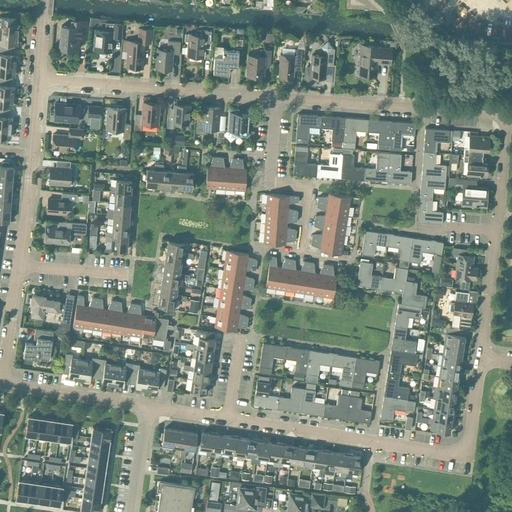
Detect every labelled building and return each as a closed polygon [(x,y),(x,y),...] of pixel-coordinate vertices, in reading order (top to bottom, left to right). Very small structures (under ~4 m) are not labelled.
[(0,32),(18,34),(18,24),(16,23),(16,18),(0,16),(0,32)] [(86,39),(88,22),(73,20),(73,26),(61,25),(59,48),(77,50),(78,38),(86,39)] [(121,38),(122,24),(105,23),(105,28),(108,28),(108,31),(95,30),(93,50),(112,51),(112,47),(113,47),(113,45),(112,45),(113,38),(121,38)] [(150,43),(151,29),(139,28),(138,41),(124,40),(124,50),(128,51),(126,66),(142,68),(144,42),(150,43)] [(210,43),(211,31),(199,30),(199,35),(185,34),(184,41),(188,42),(187,56),(203,57),(204,43),(210,43)] [(17,45),(18,34),(0,32),(0,48),(14,50),(14,45),(17,45)] [(333,67),(334,53),(334,49),(333,49),(334,48),(327,40),(320,47),(323,50),(322,55),(312,55),(311,67),(305,66),(304,76),(303,77),(307,81),(313,77),(325,78),(326,66),(333,67)] [(179,54),(180,42),(167,41),(167,50),(157,49),(156,68),(152,68),(171,70),(172,54),(179,54)] [(359,74),(376,76),(377,60),(389,61),(389,64),(390,49),(378,48),(378,47),(361,45),(359,74)] [(14,55),(14,50),(0,48),(0,64),(15,65),(16,55),(14,55)] [(237,66),(239,50),(223,49),(222,57),(214,57),(213,73),(229,74),(229,68),(231,66),(237,66)] [(270,66),(271,50),(260,49),(259,56),(248,55),(247,75),(263,76),(263,65),(270,66)] [(301,62),(302,50),(294,49),(294,56),(280,55),(279,78),(293,79),(294,61),(301,62)] [(14,76),(15,65),(0,64),(0,79),(12,81),(12,76),(14,76)] [(11,86),(12,81),(0,79),(0,95),(13,96),(14,86),(11,86)] [(12,107),(13,96),(0,95),(0,111),(9,112),(10,107),(12,107)] [(158,125),(159,103),(143,102),(142,114),(135,114),(134,130),(141,130),(142,124),(158,125)] [(78,122),(79,105),(55,103),(55,108),(53,109),(55,111),(54,120),(78,122)] [(188,124),(189,106),(174,104),(173,115),(167,115),(166,127),(173,128),(173,123),(188,124)] [(100,117),(101,106),(89,105),(88,116),(100,117)] [(129,139),(131,124),(124,124),(125,108),(108,107),(106,129),(123,130),(122,138),(129,139)] [(218,129),(220,108),(204,107),(203,120),(197,119),(196,133),(202,133),(205,131),(205,129),(218,129)] [(247,136),(249,114),(239,113),(239,109),(229,109),(227,131),(239,132),(239,136),(247,136)] [(9,117),(9,112),(0,111),(0,126),(10,127),(11,117),(9,117)] [(298,113),(296,137),(296,141),(302,142),(303,138),(308,138),(309,127),(320,128),(321,115),(298,113)] [(321,115),(320,128),(332,128),(331,140),(332,140),(334,140),(342,141),(343,141),(343,136),(345,117),(321,115)] [(343,136),(343,141),(343,146),(343,147),(354,148),(355,142),(356,130),(367,131),(367,126),(368,119),(345,117),(343,136)] [(367,126),(367,131),(378,132),(377,144),(379,144),(379,148),(389,149),(391,120),(368,119),(367,126)] [(389,149),(401,150),(402,134),(414,135),(415,122),(391,120),(389,149)] [(10,138),(10,127),(0,126),(0,142),(7,143),(7,138),(10,138)] [(82,138),(83,129),(69,128),(68,135),(53,134),(52,149),(75,151),(76,137),(82,138)] [(423,151),(435,152),(436,141),(448,142),(449,129),(425,128),(423,151)] [(464,155),(481,156),(482,150),(488,150),(488,148),(490,146),(491,141),(489,139),(489,137),(469,135),(468,148),(464,148),(464,155)] [(164,153),(171,154),(172,154),(172,153),(172,145),(165,144),(164,153)] [(295,150),(293,174),(317,176),(317,163),(306,163),(307,151),(307,146),(295,145),(295,146),(295,150)] [(317,175),(317,176),(340,178),(342,154),(342,148),(332,147),(331,153),(330,153),(329,164),(317,163),(317,175)] [(342,154),(340,178),(363,180),(364,167),(353,166),(354,155),(354,154),(351,154),(352,149),(350,149),(343,148),(342,148),(342,154)] [(434,164),(435,152),(423,151),(421,175),(445,177),(446,165),(434,164)] [(364,167),(363,180),(387,181),(389,153),(377,152),(376,156),(375,168),(364,167)] [(389,153),(387,181),(410,183),(410,184),(410,183),(411,171),(399,170),(400,158),(401,154),(389,153)] [(481,162),(481,156),(464,155),(463,161),(467,162),(466,175),(486,176),(486,174),(488,172),(489,167),(487,165),(487,163),(481,162)] [(215,188),(218,157),(213,156),(210,166),(207,166),(205,187),(215,188)] [(225,189),(227,167),(224,167),(223,157),(218,157),(215,188),(225,189)] [(235,190),(237,158),(232,158),(229,167),(227,167),(225,189),(235,190)] [(237,158),(235,190),(245,190),(246,169),(244,169),(242,158),(237,158)] [(69,168),(70,161),(57,160),(56,166),(50,166),(49,183),(69,185),(71,168),(69,168)] [(0,176),(12,178),(13,167),(9,166),(9,162),(2,162),(1,166),(0,165),(0,176)] [(157,187),(159,164),(155,163),(154,170),(147,169),(146,174),(144,174),(144,180),(146,180),(145,185),(153,186),(152,187),(157,187)] [(169,187),(170,171),(163,170),(163,164),(159,164),(157,187),(162,188),(162,186),(169,187)] [(180,189),(182,166),(177,165),(177,171),(170,171),(169,187),(175,188),(175,189),(180,189)] [(182,166),(180,189),(184,189),(184,188),(192,189),(192,184),(194,184),(194,178),(193,178),(193,173),(185,172),(186,166),(182,166)] [(444,188),(445,177),(421,175),(419,198),(432,199),(433,188),(444,188)] [(0,187),(11,188),(12,178),(0,176),(0,187)] [(109,191),(132,192),(132,188),(131,188),(132,180),(127,180),(127,178),(121,178),(121,180),(116,179),(115,187),(109,186),(109,191)] [(485,206),(487,188),(475,187),(475,181),(456,179),(456,186),(463,187),(461,204),(485,206)] [(0,198),(11,199),(11,188),(0,187),(0,198)] [(132,197),(132,192),(109,191),(108,195),(114,195),(114,202),(130,204),(131,197),(132,197)] [(77,201),(77,194),(62,193),(61,200),(48,198),(47,212),(66,214),(67,200),(77,201)] [(266,203),(288,205),(288,203),(298,201),(299,196),(267,193),(266,203)] [(317,201),(349,206),(350,196),(329,193),(328,196),(318,196),(317,201)] [(0,209),(10,210),(11,199),(0,198),(0,209)] [(431,210),(432,199),(419,198),(417,222),(442,224),(442,211),(431,210)] [(347,216),(349,206),(317,201),(316,206),(326,210),(326,212),(347,216)] [(130,210),(130,204),(114,202),(113,209),(107,209),(107,213),(130,215),(131,211),(130,210)] [(288,207),(288,205),(266,203),(265,213),(297,216),(298,211),(288,207)] [(0,220),(9,221),(10,210),(0,209),(0,220)] [(346,225),(347,216),(326,212),(325,215),(315,215),(314,220),(346,225)] [(130,220),(130,215),(107,213),(107,218),(113,218),(112,224),(112,225),(128,226),(129,220),(130,220)] [(297,221),(297,216),(265,213),(265,223),(286,224),(286,222),(297,221)] [(344,235),(346,225),(314,220),(313,225),(323,229),(323,231),(344,235)] [(86,235),(86,227),(86,224),(62,222),(61,228),(46,227),(44,242),(68,243),(68,233),(86,235)] [(286,227),(286,224),(265,223),(264,232),(296,235),(296,230),(286,227)] [(128,233),(128,226),(112,225),(111,232),(105,232),(105,236),(128,238),(129,233),(128,233)] [(397,303),(421,307),(424,307),(425,304),(426,298),(426,295),(415,293),(416,282),(413,281),(414,277),(406,276),(408,261),(419,263),(421,251),(441,254),(443,242),(435,241),(435,240),(430,239),(430,240),(393,234),(393,233),(384,232),(384,233),(365,230),(361,253),(373,255),(375,244),(398,247),(396,259),(399,259),(398,267),(395,266),(393,278),(370,274),(372,263),(360,261),(356,285),(402,292),(401,303),(398,302),(397,303)] [(343,244),(344,235),(323,231),(322,234),(312,234),(311,239),(343,244)] [(295,240),(296,235),(264,232),(263,242),(285,244),(285,241),(295,240)] [(128,242),(128,238),(105,236),(105,240),(111,241),(111,248),(116,249),(116,250),(121,251),(121,249),(127,250),(127,242),(128,242)] [(341,254),(343,244),(311,239),(310,244),(320,248),(320,251),(341,254)] [(166,252),(192,256),(193,253),(183,252),(184,243),(167,241),(166,252)] [(453,247),(452,253),(458,254),(455,278),(461,278),(459,288),(469,289),(470,279),(470,278),(475,279),(477,268),(471,268),(473,256),(465,255),(466,249),(453,247)] [(225,260),(256,265),(257,260),(247,256),(248,254),(226,250),(225,260)] [(192,258),(192,256),(166,252),(164,264),(181,266),(182,259),(186,260),(186,257),(192,258)] [(275,289),(278,267),(276,267),(276,256),(270,256),(265,287),(275,289)] [(285,290),(290,259),(285,258),(281,267),(278,267),(275,289),(285,290)] [(294,292),(298,270),(295,270),(294,259),(290,259),(285,290),(294,292)] [(255,269),(256,265),(225,260),(223,269),(245,273),(245,270),(255,269)] [(304,293),(309,262),(304,261),(300,270),(298,270),(294,292),(304,293)] [(313,295),(316,273),(314,273),(314,262),(309,262),(304,293),(313,295)] [(180,273),(181,266),(164,264),(162,273),(189,277),(190,275),(180,273)] [(323,296),(327,265),(323,264),(319,273),(316,273),(313,295),(323,296)] [(327,265),(323,296),(333,297),(336,276),(333,276),(332,265),(327,265)] [(244,275),(245,273),(223,269),(222,279),(253,284),(254,279),(244,275)] [(189,279),(189,277),(162,273),(161,284),(178,286),(179,278),(189,279)] [(252,289),(253,284),(222,279),(220,288),(242,291),(242,289),(252,289)] [(176,295),(178,286),(161,284),(159,294),(186,298),(186,296),(176,295)] [(241,294),(242,291),(220,288),(219,298),(250,302),(251,297),(241,294)] [(443,289),(436,288),(435,297),(442,298),(443,289)] [(449,303),(448,310),(449,312),(452,312),(452,314),(453,314),(451,326),(458,327),(458,328),(469,329),(471,316),(473,303),(467,302),(467,299),(468,293),(455,291),(454,297),(454,300),(454,302),(450,302),(449,303)] [(51,300),(51,294),(47,293),(47,295),(44,294),(44,296),(42,296),(36,295),(33,295),(33,297),(32,297),(31,303),(32,303),(31,306),(34,306),(32,314),(41,316),(42,308),(43,309),(43,308),(56,310),(56,312),(63,313),(62,322),(70,324),(73,305),(64,304),(58,303),(58,301),(51,300)] [(82,327),(86,306),(84,306),(83,295),(77,294),(72,326),(82,327)] [(185,301),(186,298),(159,294),(157,305),(174,308),(176,299),(185,301)] [(92,329),(97,297),(92,297),(88,306),(86,306),(82,327),(92,329)] [(101,330),(105,309),(103,308),(102,298),(97,297),(92,329),(101,330)] [(249,307),(250,302),(219,298),(217,307),(239,310),(239,308),(249,307)] [(111,332),(116,300),(111,300),(107,309),(105,309),(101,330),(111,332)] [(120,333),(124,312),(122,311),(121,301),(116,300),(111,332),(120,333)] [(191,300),(189,312),(197,313),(199,301),(191,300)] [(130,335),(135,303),(130,303),(126,312),(124,312),(120,333),(130,335)] [(139,336),(143,315),(141,315),(140,304),(135,303),(130,335),(139,336)] [(420,318),(421,307),(397,303),(394,326),(406,328),(408,316),(420,318)] [(238,313),(239,310),(217,307),(216,317),(247,321),(248,317),(238,313)] [(152,338),(156,312),(154,312),(154,316),(143,315),(139,336),(152,338)] [(156,312),(152,338),(165,340),(167,328),(172,328),(172,325),(167,324),(168,319),(157,317),(158,312),(156,312)] [(246,326),(247,321),(216,317),(214,326),(236,330),(236,327),(246,326)] [(404,339),(406,328),(394,326),(390,349),(414,353),(415,346),(416,341),(404,339)] [(445,328),(443,343),(463,347),(465,331),(445,328)] [(26,345),(24,355),(35,357),(34,358),(37,359),(37,358),(49,360),(50,353),(52,339),(53,332),(35,329),(34,336),(37,336),(36,343),(33,343),(25,342),(25,345),(26,345)] [(196,344),(213,347),(215,338),(207,337),(208,331),(196,329),(195,335),(197,336),(196,344)] [(284,358),(286,346),(262,342),(258,372),(270,374),(273,357),(284,358)] [(213,347),(196,344),(186,343),(186,348),(193,349),(192,357),(194,358),(211,360),(213,347)] [(461,357),(463,347),(443,343),(441,354),(461,357)] [(305,373),(309,350),(290,347),(286,346),(284,358),(295,360),(294,371),(304,373),(305,373)] [(417,353),(414,353),(390,349),(387,372),(399,374),(401,363),(416,365),(417,357),(417,353)] [(330,365),(332,353),(309,350),(305,373),(306,373),(317,375),(319,364),(330,365)] [(78,379),(82,359),(72,358),(72,354),(65,353),(63,366),(62,373),(69,374),(68,377),(78,379)] [(351,386),(355,357),(332,353),(330,365),(342,367),(339,384),(351,386)] [(459,368),(461,357),(441,354),(440,365),(459,368)] [(96,378),(99,358),(92,357),(91,361),(82,359),(78,379),(89,381),(90,377),(96,378)] [(355,357),(351,386),(363,388),(365,371),(377,373),(379,360),(355,357)] [(112,384),(115,364),(105,363),(106,359),(99,358),(96,378),(102,379),(102,383),(112,384)] [(209,373),(211,360),(194,358),(193,366),(183,364),(182,369),(192,371),(209,373)] [(129,383),(132,363),(125,362),(125,366),(115,364),(112,384),(122,386),(123,382),(129,383)] [(146,389),(149,370),(139,368),(139,365),(132,363),(129,383),(136,384),(135,388),(146,389)] [(458,379),(459,368),(440,365),(438,376),(458,379)] [(149,370),(146,389),(156,391),(157,387),(163,388),(166,369),(159,368),(159,371),(149,370)] [(208,383),(209,373),(192,371),(191,380),(208,383)] [(294,371),(293,379),(303,380),(304,373),(294,371)] [(397,385),(399,374),(387,372),(383,395),(407,399),(409,387),(397,385)] [(456,390),(458,379),(438,376),(436,387),(456,390)] [(206,393),(208,383),(191,380),(189,390),(195,391),(194,393),(201,394),(201,392),(206,393)] [(276,408),(278,396),(267,394),(269,383),(256,381),(253,405),(272,407),(276,408)] [(323,415),(325,403),(313,401),(315,390),(314,390),(315,384),(306,383),(305,388),(304,388),(300,412),(323,415)] [(300,412),(304,388),(291,386),(290,398),(278,396),(276,408),(300,412)] [(454,400),(456,390),(436,387),(435,397),(454,400)] [(346,419),(349,395),(347,395),(348,390),(341,388),(340,394),(337,393),(336,405),(325,403),(323,415),(346,419)] [(349,395),(346,419),(369,422),(371,410),(359,408),(361,397),(357,396),(358,393),(350,392),(349,395)] [(405,411),(407,399),(383,395),(380,419),(392,421),(394,409),(405,411)] [(452,411),(454,400),(435,397),(433,408),(452,411)] [(451,422),(452,411),(433,408),(431,418),(431,419),(451,422)] [(28,416),(25,434),(36,435),(39,417),(28,416)] [(39,417),(36,435),(47,437),(50,419),(39,417)] [(429,423),(430,423),(429,429),(441,431),(441,433),(447,434),(447,432),(449,433),(451,422),(431,419),(431,418),(429,418),(428,422),(429,423)] [(50,419),(47,437),(58,439),(61,420),(50,419)] [(61,420),(58,439),(69,440),(72,422),(61,420)] [(92,426),(91,436),(110,439),(111,428),(93,426),(92,426)] [(197,433),(164,428),(163,433),(161,432),(160,439),(162,439),(162,444),(181,447),(179,457),(184,458),(186,448),(194,449),(197,433)] [(209,455),(213,432),(209,432),(209,433),(201,432),(199,448),(206,449),(205,455),(209,455)] [(222,452),(224,435),(217,434),(217,433),(213,432),(209,455),(214,456),(215,451),(222,452)] [(232,459),(236,436),(231,435),(231,436),(224,435),(222,452),(228,453),(228,458),(232,459)] [(91,436),(89,447),(108,449),(110,439),(91,436)] [(244,455),(247,439),(240,438),(240,436),(236,436),(232,459),(243,461),(244,455)] [(254,462),(258,439),(254,439),(254,440),(247,439),(244,455),(251,456),(250,462),(254,462)] [(267,459),(269,442),(262,441),(262,440),(258,439),(254,462),(259,463),(260,458),(267,459)] [(277,466),(281,443),(277,442),(276,443),(269,442),(267,459),(274,460),(273,465),(277,466)] [(289,462),(292,446),(285,445),(285,444),(281,443),(277,466),(281,467),(282,461),(289,462)] [(300,470),(303,446),(299,446),(299,447),(292,446),(289,462),(296,463),(296,469),(300,470)] [(312,466),(315,449),(308,448),(308,447),(303,446),(300,470),(304,470),(305,465),(312,466)] [(89,447),(88,457),(107,460),(108,449),(89,447)] [(322,473),(326,450),(322,449),(321,450),(315,449),(312,466),(319,467),(318,472),(322,473)] [(335,469),(337,453),(330,452),(330,451),(326,450),(322,473),(334,475),(335,469)] [(345,477),(349,453),(344,453),(344,454),(337,453),(335,469),(341,470),(340,476),(345,477)] [(349,453),(345,477),(349,477),(350,472),(357,473),(360,456),(353,455),(353,454),(349,453)] [(88,457),(86,468),(105,470),(107,460),(88,457)] [(182,461),(180,471),(190,473),(192,463),(182,461)] [(210,475),(218,476),(219,467),(211,466),(210,475)] [(86,468),(85,478),(104,481),(105,470),(86,468)] [(253,481),(262,482),(263,475),(254,473),(253,481)] [(272,476),(265,475),(264,482),(271,483),(272,476)] [(85,478),(83,489),(102,492),(104,481),(85,478)] [(299,478),(298,485),(300,486),(304,486),(309,487),(310,480),(299,478)] [(19,480),(16,499),(17,499),(27,500),(29,481),(19,480)] [(29,481),(27,500),(38,502),(40,483),(29,481)] [(189,511),(193,486),(161,481),(156,511),(189,511)] [(218,500),(220,483),(211,481),(209,499),(218,500)] [(40,483),(38,502),(49,503),(51,484),(40,483)] [(51,484),(49,503),(60,504),(62,486),(51,484)] [(332,490),(343,492),(344,485),(333,484),(332,490)] [(239,488),(237,507),(255,509),(256,504),(264,505),(266,487),(256,486),(255,490),(239,488)] [(83,489),(82,499),(101,502),(102,492),(83,489)] [(323,508),(324,494),(311,492),(309,506),(323,508)] [(306,511),(308,496),(290,494),(289,500),(286,500),(285,505),(288,505),(287,511),(306,511)] [(82,499),(81,508),(99,511),(101,502),(82,499)] [(219,511),(220,503),(207,501),(205,511),(219,511)]
